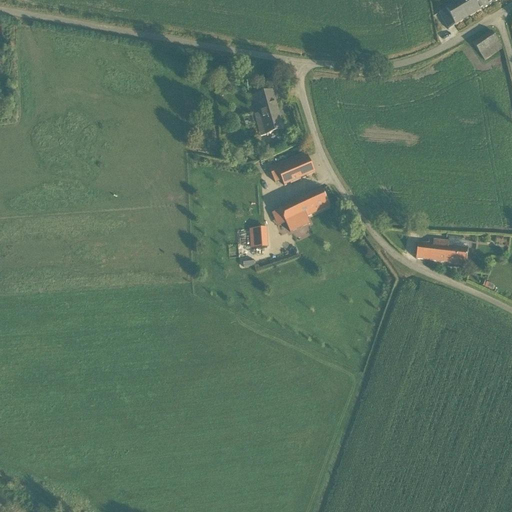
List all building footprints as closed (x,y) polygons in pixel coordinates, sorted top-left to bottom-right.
[(460,0),(445,9),(439,13),(442,20),(450,16),(455,26),(498,0),(460,0)] [(473,44),(484,61),(503,48),(492,31),(473,44)] [(258,114),(255,115),(261,136),(283,130),(272,92),(251,97),(254,106),(256,105),(258,114)] [(193,98),(185,98),(185,112),(194,112),(193,98)] [(284,186),(315,173),(306,153),(269,169),(276,184),(282,181),(284,186)] [(330,206),(322,189),(304,197),(304,196),(279,208),(290,233),(310,223),(307,217),(330,206)] [(267,228),(253,229),(254,249),(268,248),(267,228)] [(468,248),(448,246),(449,242),(434,241),(433,241),(429,241),(428,244),(418,243),(416,259),(466,265),(468,248)]
